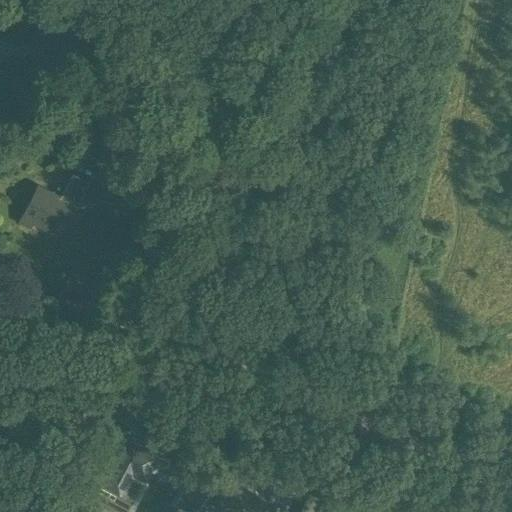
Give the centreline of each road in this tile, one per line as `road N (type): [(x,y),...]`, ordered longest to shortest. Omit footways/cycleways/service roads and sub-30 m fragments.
road 1 (unknown): [(363,419),(448,0)]
road 2 (track): [(511,489),(130,308)]
road 3 (track): [(130,308),(295,0)]
road 4 (track): [(22,511),(130,308)]
road 5 (track): [(112,345),(0,296)]
